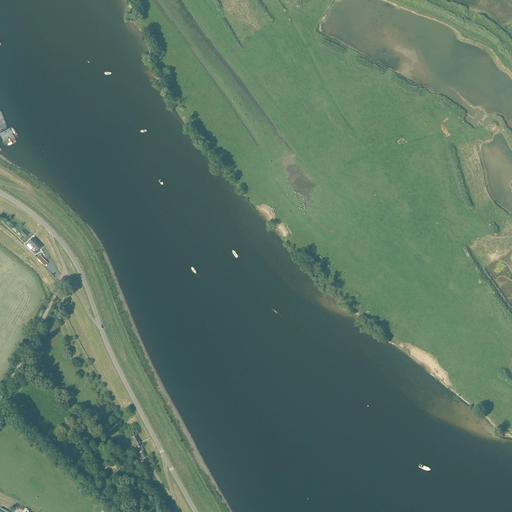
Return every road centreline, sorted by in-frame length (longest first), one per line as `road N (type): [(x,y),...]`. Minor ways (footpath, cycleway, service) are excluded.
road 1 (unclassified): [(165,457),(100,325)]
road 2 (unclassified): [(0,398),(66,274)]
